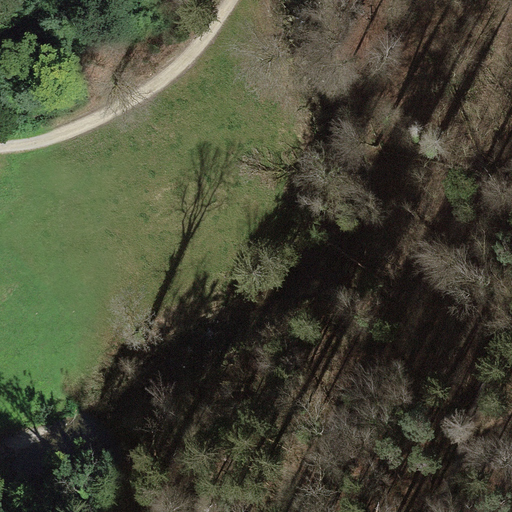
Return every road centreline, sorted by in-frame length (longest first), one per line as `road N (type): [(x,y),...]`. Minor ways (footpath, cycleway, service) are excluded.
road 1 (track): [(0,139),(101,113),(153,82),(230,0)]
road 2 (track): [(427,511),(466,438),(511,304)]
